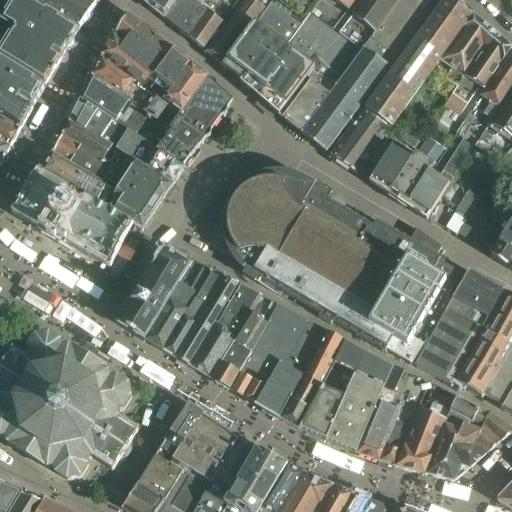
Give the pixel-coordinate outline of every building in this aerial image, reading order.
[(0,0),(0,24),(61,60),(79,32),(24,0),(0,0)] [(24,0),(79,32),(97,6),(87,0),(24,0)] [(202,0),(198,6),(190,0),(147,0),(145,3),(203,50),(205,47),(230,13),(212,0),(207,0),(206,3),(202,0)] [(190,0),(198,6),(202,0),(206,3),(207,0),(212,0),(230,13),(239,0),(190,0)] [(245,0),(207,52),(206,53),(224,68),(245,37),(255,23),(262,15),(265,10),(251,0),(245,0)] [(251,0),(265,10),(262,15),(255,23),(287,47),(309,63),(314,57),(319,61),(318,63),(340,80),(367,44),(399,0),(251,0)] [(473,18),(451,0),(445,0),(405,55),(366,109),(390,127),(440,62),(473,19),(473,18)] [(439,0),(399,0),(367,44),(372,47),(368,52),(389,68),(439,0)] [(192,65),(153,34),(127,15),(114,38),(112,42),(178,85),(192,66),(192,65)] [(453,83),(459,87),(493,36),(484,27),(483,28),(473,19),(440,62),(455,72),(448,82),(452,85),(453,83)] [(309,63),(287,47),(255,23),(245,37),(224,68),(242,82),(241,84),(279,116),(315,68),(309,63)] [(0,24),(0,58),(45,87),(61,60),(0,24)] [(484,92),(510,52),(511,52),(494,38),(495,37),(493,36),(459,87),(447,105),(462,115),(479,88),(484,92)] [(103,58),(102,60),(102,61),(129,79),(128,81),(132,84),(131,86),(149,99),(152,95),(162,102),(163,100),(166,103),(166,102),(178,85),(112,42),(103,58)] [(319,61),(314,57),(309,63),(315,68),(279,116),(279,117),(280,118),(281,117),(281,116),(283,114),(289,118),(287,121),(286,120),(285,122),(287,123),(311,142),(312,141),(311,141),(314,138),(320,143),(318,146),(317,145),(316,146),(326,154),(389,68),(368,52),(372,47),(367,44),(340,80),(318,63),(319,61)] [(484,92),(464,124),(482,136),(511,90),(511,53),(510,52),(484,92)] [(36,104),(45,87),(0,58),(0,88),(20,100),(19,102),(33,110),(36,104)] [(170,105),(166,102),(166,103),(163,100),(162,102),(152,95),(149,99),(131,86),(132,84),(128,81),(129,79),(102,61),(92,80),(157,121),(161,116),(170,105)] [(192,66),(178,85),(166,102),(170,105),(161,116),(179,129),(182,124),(189,129),(218,89),(192,66)] [(158,122),(157,121),(92,80),(80,103),(113,123),(116,120),(136,132),(141,122),(147,126),(154,127),(158,122)] [(0,119),(20,131),(33,110),(19,102),(20,100),(0,88),(0,119)] [(199,149),(230,107),(227,105),(227,101),(229,99),(218,89),(189,129),(182,124),(179,129),(161,116),(157,121),(158,122),(171,130),(173,132),(199,149)] [(511,90),(482,136),(475,147),(501,164),(511,151),(511,90)] [(80,103),(75,114),(71,122),(101,140),(137,164),(146,170),(149,166),(158,152),(171,130),(158,122),(154,127),(147,126),(141,122),(136,132),(116,120),(113,123),(80,103)] [(356,174),(389,128),(390,127),(366,109),(331,157),(356,174)] [(0,143),(11,149),(20,131),(0,119),(0,143)] [(71,122),(64,136),(104,160),(115,168),(120,161),(127,165),(131,160),(120,153),(113,148),(112,148),(71,122)] [(407,126),(398,138),(415,150),(424,138),(407,126)] [(199,149),(173,132),(171,130),(158,152),(185,169),(199,149)] [(64,136),(53,155),(105,187),(114,192),(125,174),(115,169),(64,136)] [(463,142),(443,173),(453,180),(473,148),(463,142)] [(0,170),(11,150),(11,149),(0,143),(0,170)] [(434,167),(406,149),(401,156),(391,150),(370,183),(390,196),(392,193),(409,204),(407,208),(427,220),(453,180),(443,173),(438,180),(429,175),(434,167)] [(149,166),(146,170),(172,186),(173,187),(175,184),(185,169),(158,152),(149,166)] [(43,172),(42,174),(43,174),(104,209),(114,192),(105,187),(53,155),(52,156),(49,162),(49,161),(46,167),(44,173),(43,172)] [(127,165),(125,169),(131,173),(130,175),(128,177),(164,200),(165,201),(166,199),(165,199),(172,188),(172,189),(173,187),(172,186),(146,170),(131,160),(127,165)] [(138,238),(143,232),(106,211),(42,174),(21,213),(32,219),(27,227),(27,229),(28,230),(30,230),(31,230),(31,229),(41,235),(40,235),(43,237),(43,236),(57,244),(57,245),(60,246),(69,251),(69,253),(70,255),(72,255),(74,253),(78,245),(108,262),(126,231),(138,238)] [(415,367),(455,297),(450,294),(462,275),(445,266),(446,266),(445,265),(447,261),(448,262),(449,261),(441,256),(439,259),(437,258),(442,250),(426,238),(425,239),(417,246),(376,222),(373,228),(328,202),(333,193),(319,185),(316,189),(306,183),(293,178),(279,176),(266,177),(253,182),(242,191),(234,202),(228,214),(226,228),(228,242),(233,255),(234,254),(248,267),(243,276),(279,298),(282,294),(288,297),(291,292),(324,311),(318,319),(330,327),(332,324),(385,353),(387,351),(415,367)] [(128,177),(106,211),(143,232),(144,231),(144,230),(150,220),(151,220),(152,219),(151,218),(154,214),(155,215),(155,214),(155,213),(160,205),(161,206),(162,205),(161,204),(163,200),(128,177)] [(469,220),(476,208),(482,198),(469,190),(463,200),(456,212),(469,220)] [(476,208),(469,220),(489,233),(491,233),(499,220),(489,214),(487,216),(476,208)] [(466,221),(455,214),(446,228),(458,235),(466,221)] [(469,220),(458,237),(478,250),(489,233),(469,220)] [(511,223),(511,224),(491,258),(511,271),(511,223)] [(189,266),(163,250),(160,256),(151,269),(152,270),(146,279),(124,315),(118,326),(127,331),(128,331),(135,336),(143,341),(189,266)] [(192,262),(189,266),(143,341),(145,342),(163,353),(214,273),(203,268),(192,262)] [(455,297),(415,367),(451,387),(454,382),(505,293),(502,292),(471,273),(469,272),(455,297)] [(175,360),(224,278),(214,273),(163,353),(175,360)] [(187,367),(238,285),(224,278),(175,360),(187,367)] [(187,367),(211,381),(213,383),(254,314),(263,298),(238,285),(187,367)] [(511,297),(505,293),(454,382),(482,399),(484,397),(511,347),(511,297)] [(311,323),(294,314),(277,305),(269,325),(231,393),(262,411),(311,323)] [(264,320),(254,314),(213,383),(231,393),(269,325),(263,322),(264,320)] [(328,333),(315,325),(311,323),(262,411),(280,421),(328,333)] [(299,431),(344,342),(328,333),(280,421),(281,421),(299,431)] [(0,438),(6,438),(7,444),(11,447),(44,467),(43,468),(47,470),(54,468),(56,475),(67,482),(81,480),(89,468),(87,461),(94,460),(100,464),(109,469),(113,472),(119,461),(124,464),(136,445),(132,442),(136,435),(139,431),(119,419),(117,413),(124,411),(131,400),(129,386),(118,378),(111,380),(109,372),(69,347),(63,349),(60,342),(49,335),(36,338),(28,350),(30,357),(23,358),(13,351),(11,355),(0,372),(0,438)] [(393,369),(391,368),(344,342),(299,431),(325,442),(356,456),(357,455),(393,369)] [(511,348),(506,359),(484,397),(502,407),(511,389),(511,348)] [(379,464),(380,463),(383,465),(398,424),(414,430),(432,387),(394,368),(393,369),(357,455),(379,464)] [(432,387),(414,430),(398,470),(422,475),(444,421),(453,397),(432,387)] [(511,416),(511,389),(502,407),(501,410),(511,416)] [(511,433),(511,430),(489,415),(479,411),(453,397),(444,421),(459,429),(462,423),(475,429),(478,422),(483,424),(503,441),(511,433)] [(186,410),(166,442),(165,444),(180,453),(205,416),(203,414),(203,415),(193,408),(193,409),(187,410),(186,410)] [(205,417),(205,416),(180,453),(165,444),(138,486),(163,502),(156,511),(196,511),(241,440),(240,440),(238,438),(237,439),(205,417)] [(454,483),(488,455),(503,441),(483,424),(478,422),(475,429),(462,423),(459,429),(444,421),(422,475),(454,483)] [(398,470),(414,430),(398,424),(383,465),(395,469),(398,470)] [(241,440),(196,511),(220,511),(258,450),(241,440)] [(261,511),(288,466),(258,449),(258,450),(220,511),(261,511)] [(288,466),(261,511),(279,511),(302,474),(288,466)] [(303,475),(302,474),(279,511),(319,511),(334,488),(333,488),(334,487),(303,475)] [(0,483),(0,511),(11,511),(22,494),(19,493),(19,492),(9,488),(0,483)] [(511,484),(511,486),(511,487),(500,499),(500,498),(499,499),(499,500),(500,500),(501,504),(500,504),(500,505),(501,506),(501,505),(511,511),(511,484)] [(138,486),(122,510),(125,511),(156,511),(163,502),(138,486)] [(319,511),(344,511),(354,496),(334,488),(319,511)] [(37,511),(43,502),(22,494),(11,511),(37,511)] [(363,511),(369,501),(354,496),(344,511),(363,511)] [(371,501),(370,502),(369,501),(363,511),(386,511),(384,506),(371,501)] [(57,511),(59,509),(43,502),(37,511),(57,511)]
